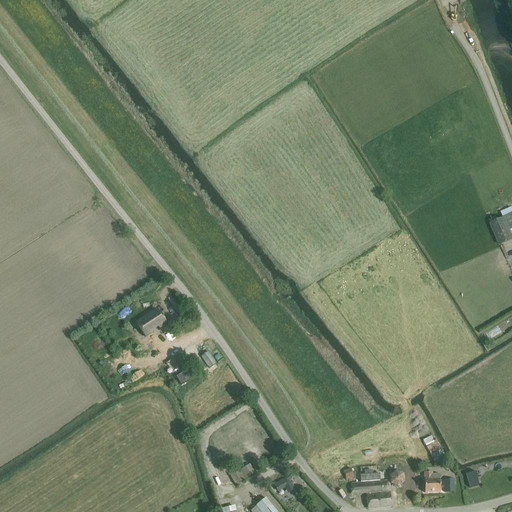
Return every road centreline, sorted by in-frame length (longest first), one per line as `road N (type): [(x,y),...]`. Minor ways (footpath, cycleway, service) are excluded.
road 1 (unclassified): [(346,511),(0,61)]
road 2 (unclassified): [(511,152),(447,11),(453,0)]
